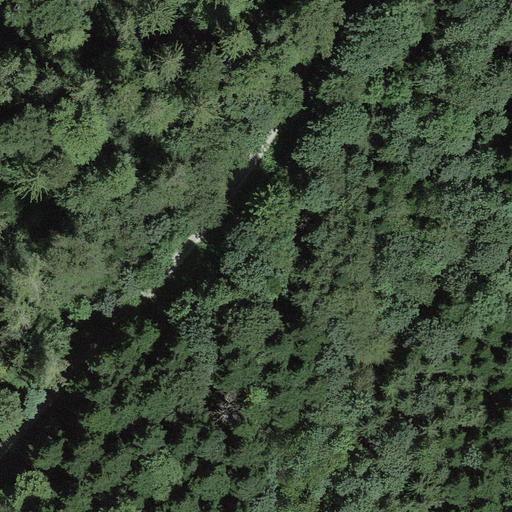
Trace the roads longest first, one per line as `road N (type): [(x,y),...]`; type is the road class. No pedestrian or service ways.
road 1 (track): [(0,449),(225,204),(285,108),(329,0)]
road 2 (track): [(184,0),(223,98),(225,204)]
